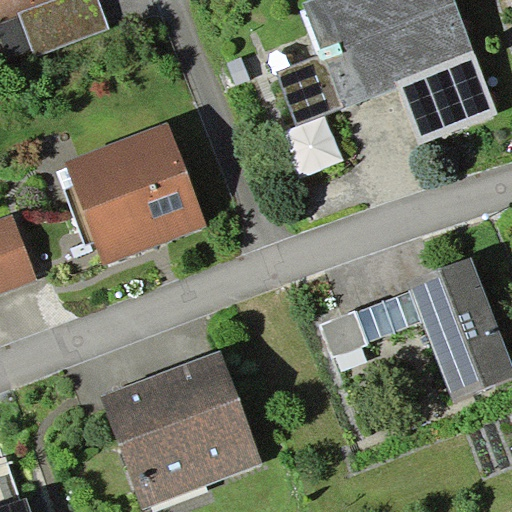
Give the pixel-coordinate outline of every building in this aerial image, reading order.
[(0,0),(0,32),(73,0),(0,0)] [(492,123),(442,0),(325,0),(293,13),(314,67),(275,82),(295,131),(389,93),(414,154),(492,123)] [(168,127),(61,168),(100,267),(206,226),(168,127)] [(13,216),(0,221),(0,295),(38,280),(13,216)] [(511,372),(469,266),(395,295),(440,409),(511,380),(511,372)] [(222,348),(103,398),(150,509),(268,459),(222,348)] [(0,511),(30,511),(26,500),(0,508),(0,511)]
